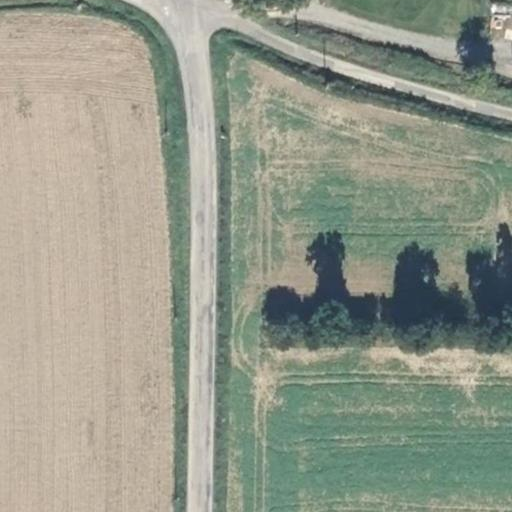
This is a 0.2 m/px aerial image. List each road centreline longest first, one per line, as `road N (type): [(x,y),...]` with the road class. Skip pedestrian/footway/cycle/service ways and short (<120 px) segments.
road 1 (unclassified): [(199,511),(203,130),(182,0)]
road 2 (unclassified): [(511,114),(307,55),(184,0)]
